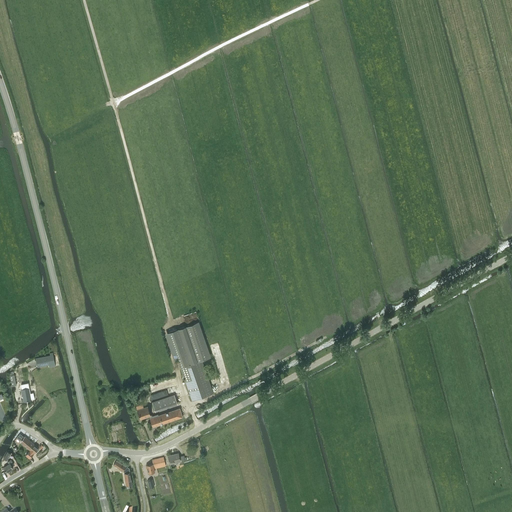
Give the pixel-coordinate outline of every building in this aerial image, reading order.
[(178,359),(181,366),(201,359),(202,360),(211,357),(207,345),(199,322),(165,333),(174,360),(178,359)] [(49,367),(55,366),(53,352),(50,353),(50,355),(36,358),(38,367),(49,364),(49,367)] [(180,367),(184,380),(191,401),(213,393),(202,360),(201,359),(181,366),(180,367)] [(27,368),(17,370),(20,384),(21,384),(22,389),(28,388),(27,383),(30,382),(27,368)] [(21,389),(23,401),(31,400),(29,388),(21,389)] [(155,411),(178,404),(174,394),(152,402),(155,411)] [(149,415),(150,418),(158,415),(158,414),(152,416),(152,414),(150,415),(147,406),(144,407),(143,404),(136,406),(137,409),(140,418),(149,415)] [(158,415),(150,418),(149,418),(153,427),(183,417),(180,408),(158,415)] [(29,449),(34,444),(25,436),(24,437),(20,441),(29,449)] [(38,447),(34,444),(29,449),(30,450),(26,455),(30,458),(36,451),(37,452),(39,449),(38,448),(38,447)] [(178,453),(168,456),(170,464),(180,461),(178,453)] [(153,464),(146,465),(148,473),(155,471),(154,468),(166,465),(164,457),(152,460),(153,464)] [(11,465),(14,464),(11,459),(7,461),(9,463),(3,467),(6,472),(13,467),(11,465)] [(116,460),(113,465),(123,471),(124,471),(125,469),(124,469),(126,466),(116,460)] [(129,468),(127,466),(124,471),(126,485),(132,484),(129,468)]
